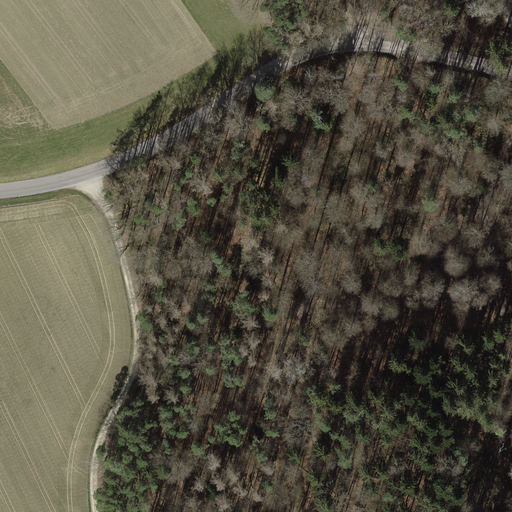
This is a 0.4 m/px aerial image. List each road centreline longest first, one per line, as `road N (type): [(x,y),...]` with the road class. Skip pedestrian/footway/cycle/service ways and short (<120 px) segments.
road 1 (tertiary): [(511,73),(385,44),(324,46),(278,64),(126,158),(0,190)]
road 2 (track): [(85,174),(111,218),(137,336),(126,387),(102,435),(95,511)]
road 3 (track): [(385,44),(410,66),(485,217),(511,348)]
